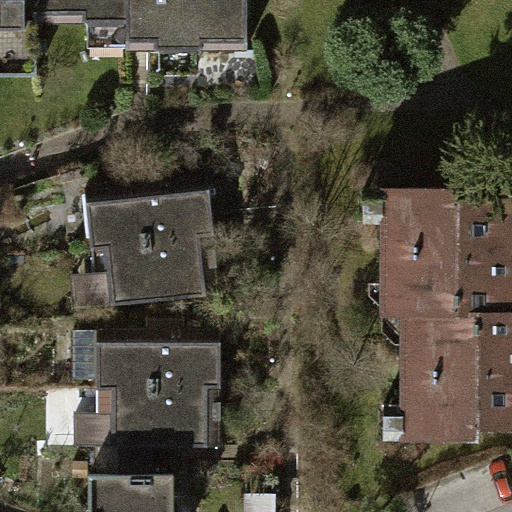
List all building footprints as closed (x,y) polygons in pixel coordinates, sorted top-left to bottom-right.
[(0,0),(0,72),(32,72),(32,20),(20,20),(20,0),(0,0)] [(20,0),(20,20),(32,20),(123,20),(123,48),(245,48),(245,0),(20,0)] [(85,187),(90,246),(212,233),(206,175),(85,187)] [(395,312),(417,312),(511,312),(511,197),(454,197),(454,186),(393,186),(393,210),(380,210),(380,283),(395,283),(395,312)] [(218,289),(212,233),(90,246),(96,301),(218,289)] [(511,312),(417,312),(417,339),(401,339),(401,407),(414,407),(413,434),(476,434),(476,423),(511,423),(511,312)] [(96,375),(96,386),(218,386),(218,327),(183,327),(182,314),(145,314),(145,325),(72,325),(72,375),(96,375)] [(218,442),(218,386),(96,386),(96,443),(218,442)] [(283,511),(283,447),(174,447),(175,472),(174,511),(283,511)] [(174,511),(175,472),(92,473),(91,511),(174,511)]
